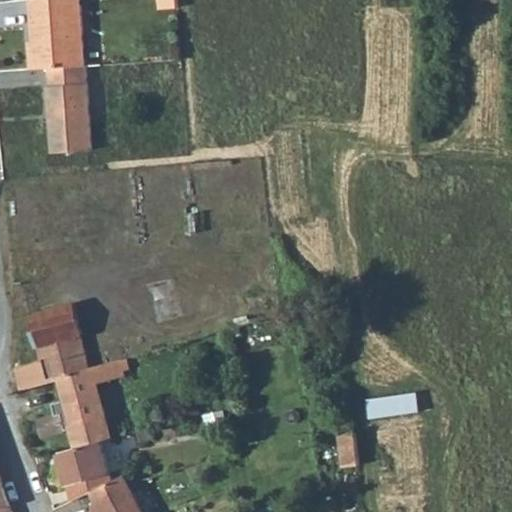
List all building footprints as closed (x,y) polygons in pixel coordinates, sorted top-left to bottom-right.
[(81,0),(30,0),(35,45),(31,46),(33,68),(51,67),(88,65),(81,0)] [(178,0),(160,0),(161,9),(179,7),(178,3),(178,0)] [(88,65),(51,67),(52,84),(49,84),(51,108),(56,113),(56,118),(52,119),(53,152),(94,149),(88,64),(88,65)] [(74,303),(31,316),(43,360),(48,382),(60,378),(97,367),(94,359),(90,361),(74,303)] [(70,424),(76,446),(111,437),(105,416),(108,415),(104,406),(112,403),(108,392),(100,394),(96,383),(125,375),(124,370),(130,368),(126,358),(97,367),(60,378),(66,399),(65,399),(72,423),(70,424)] [(22,391),(48,382),(43,360),(16,369),(22,391)] [(426,390),(367,399),(370,419),(428,410),(426,390)] [(63,413),(40,420),(44,437),(67,430),(63,413)] [(155,438),(152,427),(138,430),(141,441),(155,438)] [(361,469),(357,437),(342,439),(346,471),(361,469)] [(61,453),(74,501),(93,492),(115,481),(105,440),(61,453)] [(0,511),(13,511),(0,471),(0,511)] [(143,511),(125,475),(115,481),(93,492),(97,499),(103,511),(143,511)] [(103,511),(97,499),(92,511),(103,511)]
